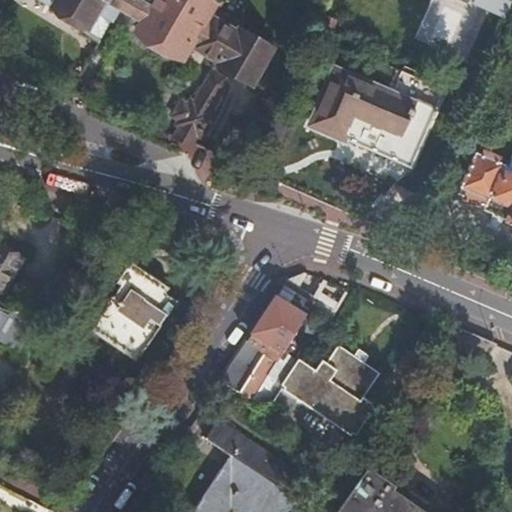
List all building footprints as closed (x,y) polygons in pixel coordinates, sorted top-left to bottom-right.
[(48,0),(86,24),(99,4),(114,14),(115,11),(121,2),(136,12),(144,16),(139,25),(178,49),(185,39),(215,58),(213,60),(245,82),(266,52),(233,30),(236,25),(211,8),(198,0),(48,0)] [(198,0),(211,8),(215,0),(198,0)] [(511,0),(476,0),(474,4),(506,19),(511,6),(511,0)] [(121,2),(115,11),(131,21),(132,20),(136,12),(121,2)] [(99,4),(86,24),(83,27),(99,38),(114,14),(99,4)] [(144,16),(136,12),(132,20),(139,25),(144,16)] [(319,15),(312,30),(326,37),(334,21),(319,15)] [(392,31),(380,59),(393,65),(406,37),(392,31)] [(185,39),(178,49),(183,53),(180,56),(200,69),(208,57),(213,60),(215,58),(185,39)] [(167,131),(190,142),(196,134),(198,135),(223,96),(221,94),(230,80),(210,66),(185,103),(177,115),(167,131)] [(55,84),(65,88),(75,72),(64,67),(53,72),(55,84)] [(359,126),(408,146),(422,113),(343,81),(320,133),(350,145),(359,126)] [(272,157),(292,109),(260,95),(249,121),(250,122),(242,143),(243,143),(254,148),(252,155),(265,160),(267,155),(272,157)] [(171,111),(177,115),(185,103),(179,99),(171,111)] [(406,152),(408,146),(359,126),(350,145),(356,148),(362,134),(406,152)] [(474,149),(452,189),(485,206),(487,203),(511,216),(511,175),(505,171),(507,168),(474,149)] [(8,182),(7,182),(5,189),(24,196),(26,188),(8,182)] [(0,293),(16,265),(0,256),(0,293)] [(103,299),(86,328),(137,358),(171,301),(148,287),(150,284),(139,277),(137,281),(130,277),(113,305),(103,299)] [(299,319),(270,299),(213,385),(231,398),(233,395),(244,402),(263,402),(274,388),(279,391),(276,394),(345,440),(347,436),(350,438),(370,408),(359,401),(374,378),(332,349),(320,367),(315,365),(309,374),(291,362),(289,365),(275,356),(299,319)] [(0,349),(10,355),(25,329),(0,315),(0,349)] [(451,326),(448,332),(490,350),(494,344),(451,326)] [(490,350),(448,332),(442,340),(481,365),(490,350)] [(511,359),(511,360),(501,378),(511,385),(511,359)] [(222,458),(185,511),(222,511),(225,509),(228,511),(293,511),(296,508),(269,489),(281,471),(211,424),(198,443),(222,458)] [(407,511),(358,479),(336,511),(407,511)]
